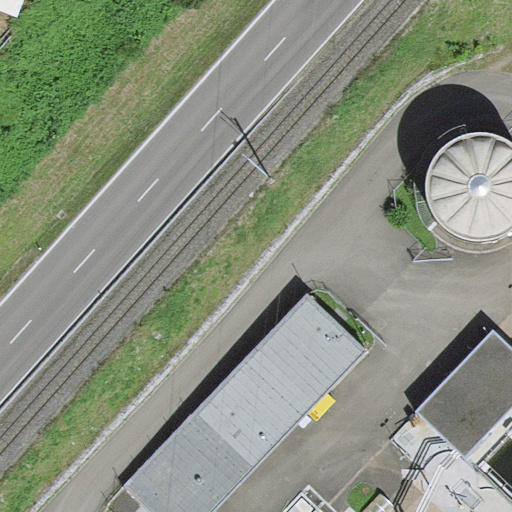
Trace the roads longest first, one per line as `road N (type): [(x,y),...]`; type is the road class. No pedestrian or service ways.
road 1 (track): [(511,54),(470,83),(64,511)]
road 2 (primary): [(0,353),(320,0)]
